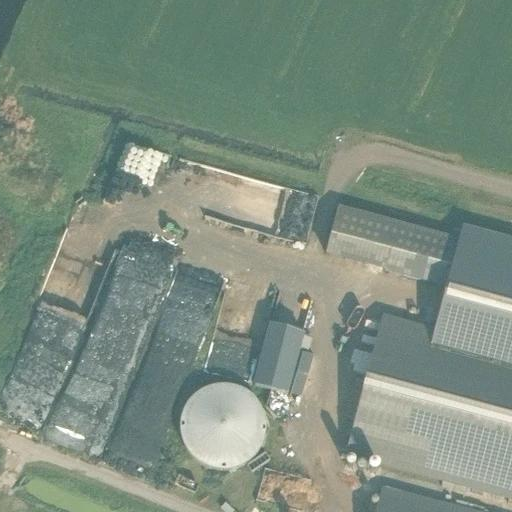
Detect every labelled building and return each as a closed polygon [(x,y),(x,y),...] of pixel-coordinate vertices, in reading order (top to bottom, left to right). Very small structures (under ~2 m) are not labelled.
[(324,257),(443,289),(456,239),(338,208),(324,257)] [(382,316),(345,457),(511,502),(511,511),(459,511),(382,491),(376,511),(511,511),(511,239),(460,226),(456,239),(443,289),(432,329),(382,316)] [(82,333),(89,315),(76,310),(69,328),(82,333)] [(303,337),(268,327),(253,385),(288,395),(303,337)] [(65,395),(77,343),(31,332),(14,406),(43,412),(48,391),(65,395)] [(224,472),(230,471),(235,470),(241,467),(246,464),(250,461),(255,457),(258,452),(261,447),(263,441),(264,436),(265,430),(265,424),(264,418),(262,412),(259,407),(255,402),(251,397),(246,393),(241,390),(235,388),(230,386),(223,386),(217,386),(211,387),(206,389),(200,392),(195,395),(190,399),(187,404),(184,409),(181,415),(180,421),(179,427),(179,433),(180,439),(182,445),(185,450),(188,455),(192,459),(196,463),(201,466),(206,469),(212,471),(218,472),(224,472)]
